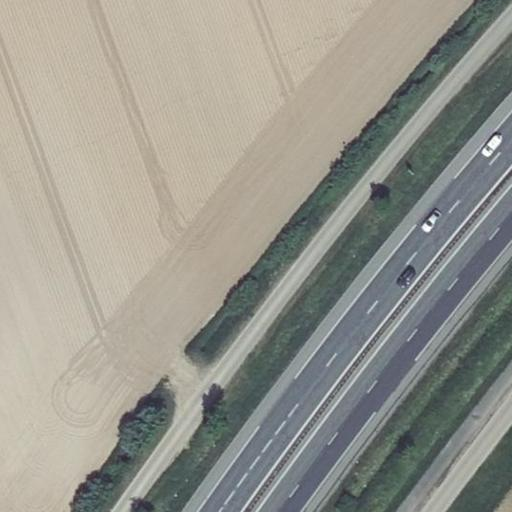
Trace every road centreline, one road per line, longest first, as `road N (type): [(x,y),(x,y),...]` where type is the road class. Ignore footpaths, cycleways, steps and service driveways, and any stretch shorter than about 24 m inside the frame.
road 1 (trunk): [(511,141),(416,253),(221,511)]
road 2 (trunk): [(281,511),(511,214)]
